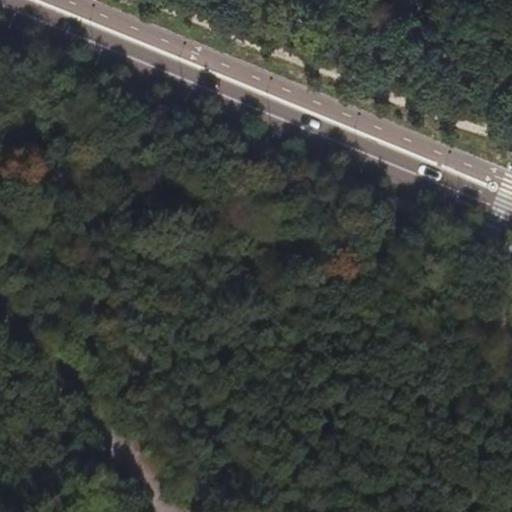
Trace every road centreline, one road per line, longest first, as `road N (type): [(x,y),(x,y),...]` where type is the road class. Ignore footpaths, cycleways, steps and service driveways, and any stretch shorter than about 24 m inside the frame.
road 1 (primary): [(511,212),(0,0)]
road 2 (unknown): [(165,0),(511,140)]
road 3 (track): [(0,325),(57,380),(163,511)]
